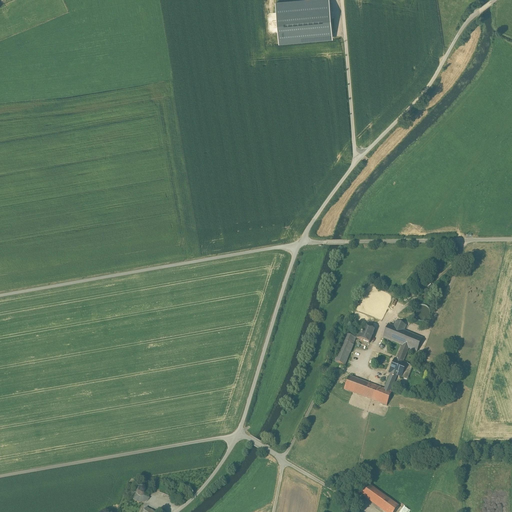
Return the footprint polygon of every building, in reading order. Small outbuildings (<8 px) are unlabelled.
[(279,43),(333,39),(330,0),(283,0),(276,0),(279,43)] [(429,316),(430,313),(429,310),(427,307),(425,306),(422,305),(419,306),(416,308),(414,310),(414,313),(414,316),(416,319),(419,321),(422,321),(425,321),(428,319),(429,316)] [(394,327),(388,324),(383,337),(402,346),(409,348),(417,352),(422,339),(404,331),(406,325),(396,321),(394,327)] [(370,329),(364,327),(362,333),(359,332),(356,338),(369,343),(374,330),(370,329)] [(355,338),(345,334),(335,362),(345,366),(349,354),(350,354),(353,345),(355,338)] [(395,359),(389,372),(391,373),(384,390),(390,392),(397,375),(401,377),(401,378),(407,380),(413,365),(407,363),(407,364),(403,362),(409,348),(402,346),(396,360),(395,359)] [(384,390),(349,376),(344,389),(352,393),(379,403),(387,406),(392,393),(384,390)] [(402,458),(390,461),(392,468),(403,465),(402,458)] [(394,511),(399,506),(365,482),(358,492),(365,498),(385,511),(394,511)] [(137,489),(138,489),(133,487),(132,489),(129,488),(127,494),(128,498),(132,497),(134,500),(138,502),(142,502),(146,501),(149,498),(148,497),(149,494),(150,494),(151,493),(145,492),(145,494),(144,496),(142,497),(141,497),(140,497),(139,497),(137,496),(136,494),(136,493),(136,491),(137,489)] [(145,494),(145,492),(145,491),(144,489),(143,488),(141,488),(139,488),(138,489),(137,489),(136,491),(136,493),(136,494),(137,496),(139,497),(140,497),(141,497),(142,497),(144,496),(145,494)]
